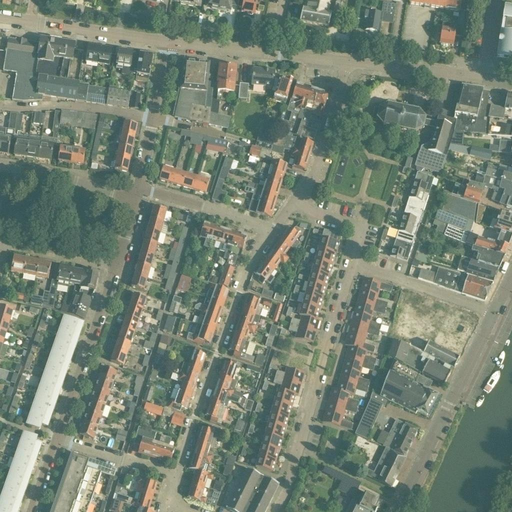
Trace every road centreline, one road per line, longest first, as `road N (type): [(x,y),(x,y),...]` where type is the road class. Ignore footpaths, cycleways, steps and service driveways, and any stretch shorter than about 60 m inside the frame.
road 1 (residential): [(269,233),(177,480)]
road 2 (residential): [(352,266),(295,480),(277,511)]
road 3 (unclassified): [(395,511),(494,312)]
road 4 (residential): [(57,440),(118,264)]
road 5 (unclassified): [(168,42),(0,16)]
road 6 (residential): [(351,63),(309,187),(294,203)]
road 7 (residential): [(134,188),(168,42)]
road 8 (residential): [(494,312),(352,266)]
road 9 (residential): [(269,233),(134,188)]
road 10 (residential): [(0,167),(134,188)]
road 11 (unclassified): [(483,80),(351,63)]
road 12 (residential): [(177,480),(57,440)]
